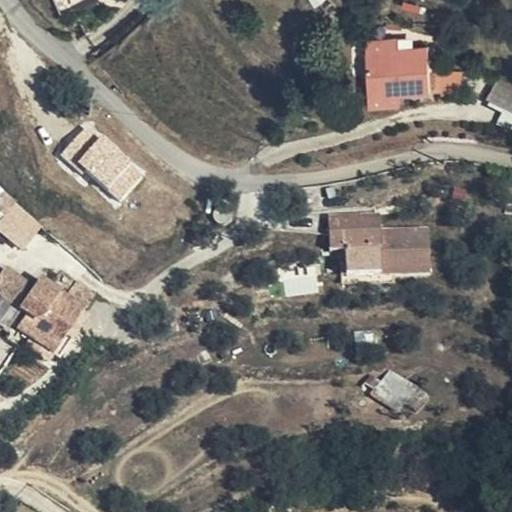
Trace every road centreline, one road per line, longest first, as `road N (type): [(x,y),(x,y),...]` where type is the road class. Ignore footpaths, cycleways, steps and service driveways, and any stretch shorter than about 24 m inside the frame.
road 1 (residential): [(511,156),(444,152),(229,187),(179,168),(8,0)]
road 2 (unknown): [(251,184),(249,206),(228,243),(134,292),(100,282),(45,241)]
road 3 (track): [(451,511),(445,495),(390,491),(288,511)]
